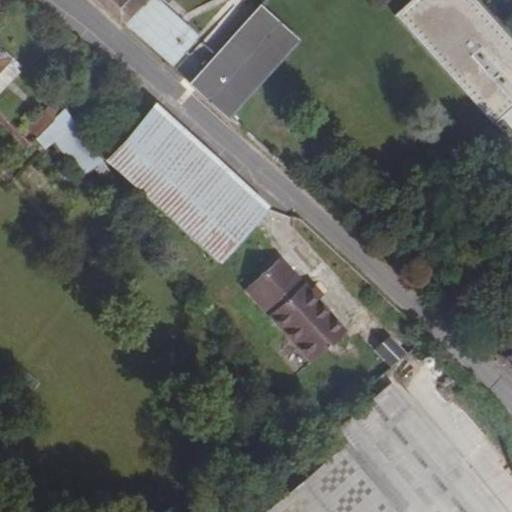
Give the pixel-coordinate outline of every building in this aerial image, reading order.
[(96,0),(170,67),(196,38),(154,0),(96,0)] [(296,39),(259,5),(214,56),(199,63),(203,67),(189,83),(226,116),(296,39)] [(0,91),(18,74),(0,56),(0,91)] [(63,110),(54,100),(26,129),(36,139),(63,110)] [(266,211),(151,107),(102,161),(215,262),(217,264),(266,211)] [(345,332),(280,258),(248,293),(310,364),(345,332)] [(511,354),(511,341),(503,333),(486,351),(501,366),(511,354)] [(374,345),(385,367),(405,358),(394,336),(374,345)] [(497,511),(389,382),(331,434),(396,511),(497,511)] [(394,511),(341,448),(263,511),(394,511)]
